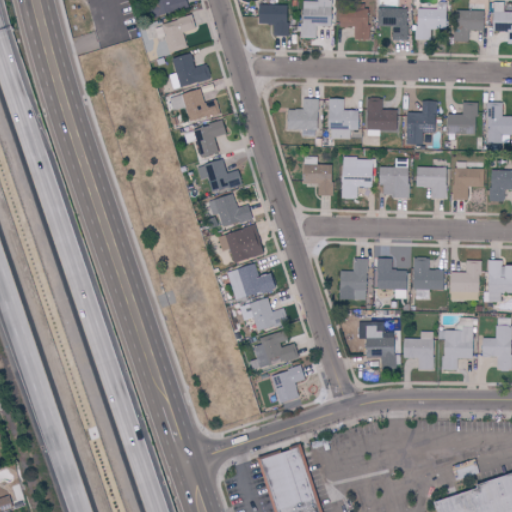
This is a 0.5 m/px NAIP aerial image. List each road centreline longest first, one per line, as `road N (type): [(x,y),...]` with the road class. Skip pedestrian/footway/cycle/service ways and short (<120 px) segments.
road 1 (motorway): [(166,511),(0,30)]
road 2 (secondary): [(173,413),(41,0)]
road 3 (residential): [(341,410),(217,0)]
road 4 (residential): [(188,457),(395,400),(511,400)]
road 5 (residential): [(238,66),(511,73)]
road 6 (residential): [(287,226),(511,231)]
road 7 (motorway): [(11,303),(83,511)]
